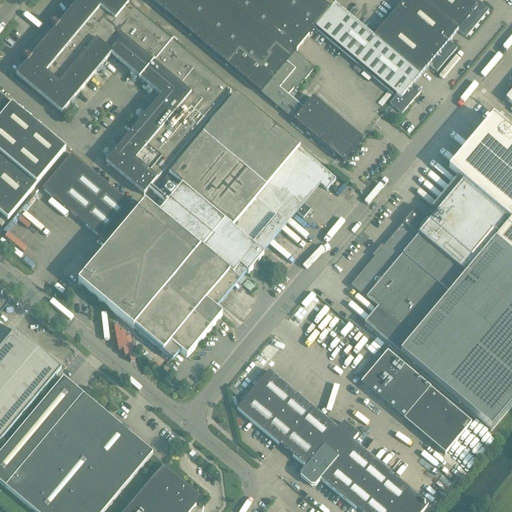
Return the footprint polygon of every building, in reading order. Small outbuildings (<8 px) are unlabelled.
[(171,43),(119,0),(81,0),(59,27),(56,24),(54,24),(52,24),(51,26),(50,28),(51,29),(55,32),(31,60),(28,57),(26,57),(24,57),(23,59),(23,61),(24,62),(27,65),(16,78),(62,116),(111,57),(139,81),(138,82),(139,83),(140,82),(161,99),(106,165),(144,197),(231,93),(172,44),(173,43),(172,42),(171,43)] [(317,0),(147,0),(338,160),(343,164),(362,141),(313,99),(304,110),(288,96),(294,89),(297,91),(314,70),(306,63),(303,60),(295,54),(296,52),(309,38),(315,30),(318,32),(364,71),(373,78),(393,95),(396,98),(389,105),(391,107),(401,115),(421,92),(413,85),(429,67),(435,72),(437,73),(457,50),(455,48),(449,43),(458,32),(466,39),(489,11),(482,6),(478,2),(474,0),(470,0),(469,2),(467,0),(405,0),(405,1),(399,8),(385,24),(380,31),(373,39),(362,29),(358,26),(357,25),(351,20),(335,6),(331,11),(317,0)] [(0,214),(8,221),(65,152),(0,97),(0,214)] [(222,317),(214,310),(235,285),(238,282),(245,274),(248,276),(253,271),(250,268),(255,261),(259,264),(263,258),(255,251),(290,209),(303,220),(310,211),(297,200),(314,181),(327,192),(335,182),(299,151),(299,150),(236,97),(169,177),(153,196),(157,200),(150,208),(201,251),(200,252),(145,205),(78,285),(133,332),(135,331),(171,361),(173,363),(180,354),(187,359),(222,317)] [(511,135),(503,128),(458,181),(463,185),(463,184),(511,225),(495,243),(511,257),(511,135)] [(134,209),(71,157),(42,191),(105,244),(134,209)] [(403,226),(351,288),(378,310),(364,326),(491,433),(511,407),(511,257),(495,243),(511,225),(463,184),(463,185),(458,181),(457,180),(432,211),(432,212),(438,216),(432,223),(416,209),(403,226)] [(240,289),(248,297),(256,288),(247,281),(240,289)] [(9,326),(0,336),(0,350),(2,352),(18,334),(9,326)] [(18,334),(2,352),(9,358),(11,360),(27,341),(18,334)] [(27,341),(11,360),(20,367),(36,349),(27,341)] [(36,349),(20,367),(29,375),(44,356),(36,349)] [(0,350),(0,362),(3,365),(9,358),(2,352),(0,350)] [(361,385),(445,456),(471,425),(430,390),(387,353),(361,385)] [(3,365),(2,366),(22,383),(29,375),(20,367),(11,360),(9,358),(3,365)] [(0,369),(0,377),(15,391),(22,383),(2,366),(0,369)] [(369,456),(352,443),(358,437),(343,424),(338,431),(269,373),(237,411),(306,469),(301,476),(301,479),(312,488),(315,488),(320,481),(356,511),(355,511),(350,508),(346,511),(423,511),(428,507),(369,456)] [(0,391),(9,399),(15,391),(0,377),(0,391)] [(63,380),(0,455),(0,484),(33,511),(104,511),(151,456),(153,455),(141,445),(139,447),(136,444),(138,442),(111,419),(63,380)] [(0,405),(2,407),(9,399),(0,391),(0,405)] [(157,476),(126,511),(191,511),(196,507),(202,500),(163,468),(157,476)]
